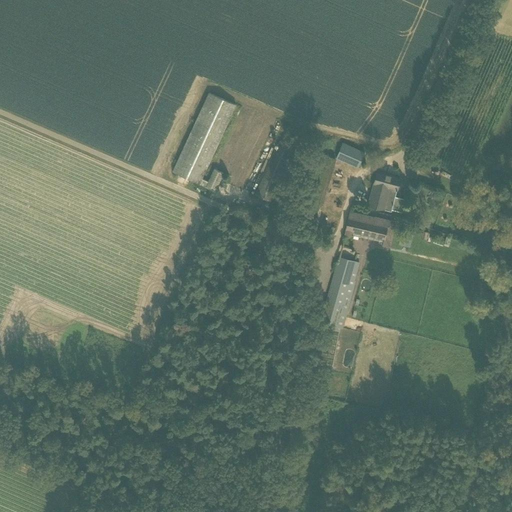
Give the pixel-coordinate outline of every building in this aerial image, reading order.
[(172,171),(199,184),(215,191),(223,173),(214,169),(208,182),(201,179),(236,105),(209,92),(172,171)] [(294,147),(280,140),(255,194),(270,201),(294,147)] [(363,151),(343,142),(336,157),(357,166),(363,151)] [(325,154),(311,200),(322,203),(336,158),(325,154)] [(377,171),(368,204),(368,205),(384,210),(384,209),(391,211),(400,178),(377,171)] [(395,223),(374,218),(350,212),(344,236),(351,237),(352,231),(384,238),(382,246),(390,248),(395,223)] [(410,246),(413,233),(402,230),(399,243),(410,246)] [(338,263),(326,303),(330,304),(325,323),(336,326),(353,267),(338,263)]
